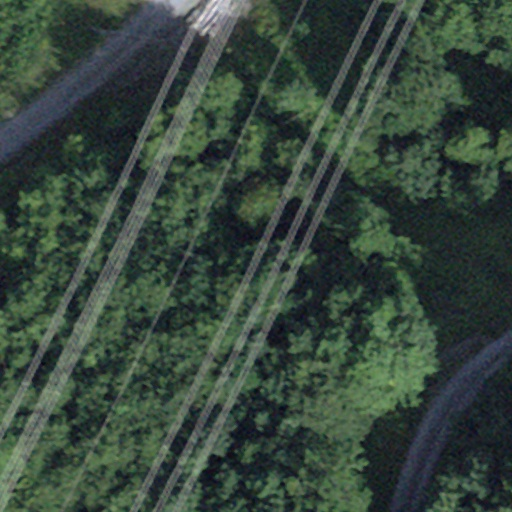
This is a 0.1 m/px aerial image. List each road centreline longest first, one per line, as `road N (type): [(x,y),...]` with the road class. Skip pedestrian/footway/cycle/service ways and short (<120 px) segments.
road 1 (track): [(179,0),(0,147)]
road 2 (track): [(511,352),(451,401),(416,469),(407,511)]
